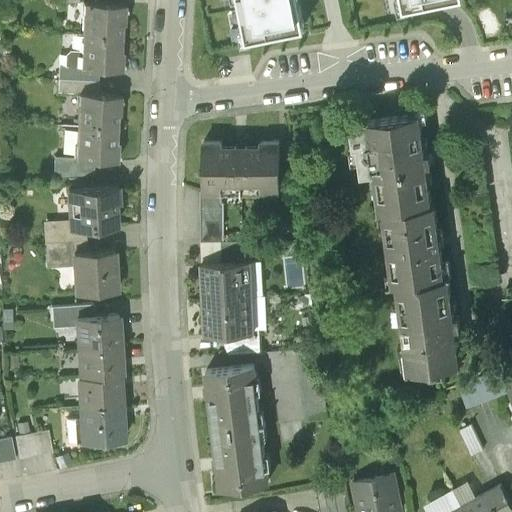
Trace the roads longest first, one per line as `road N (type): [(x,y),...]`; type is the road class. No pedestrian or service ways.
road 1 (residential): [(164,99),(159,252),(175,464)]
road 2 (residential): [(164,99),(511,61)]
road 3 (residential): [(0,499),(175,464)]
